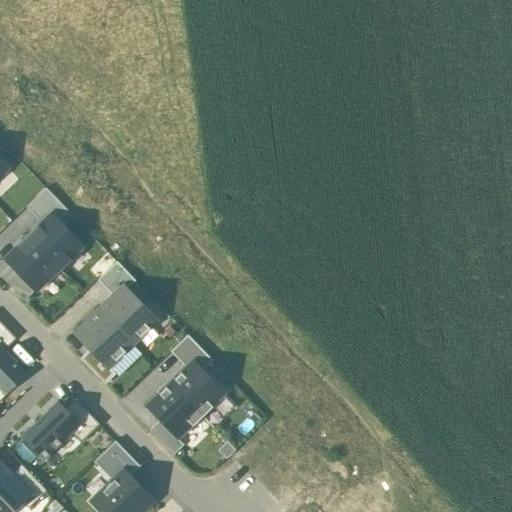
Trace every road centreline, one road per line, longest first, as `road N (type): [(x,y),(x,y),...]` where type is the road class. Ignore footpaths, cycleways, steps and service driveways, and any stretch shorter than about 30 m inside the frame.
road 1 (residential): [(0,297),(189,489)]
road 2 (residential): [(279,511),(278,493),(260,473),(235,471),(189,489)]
